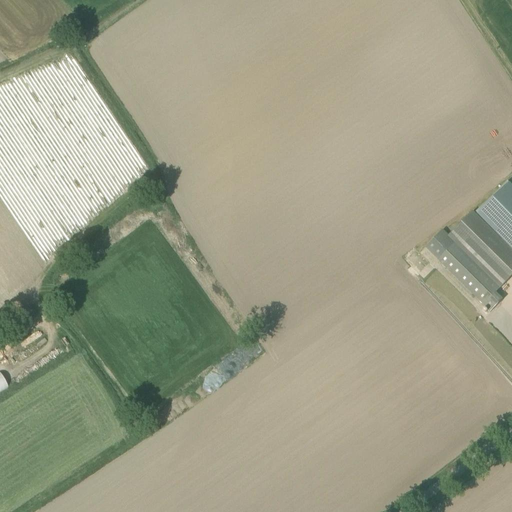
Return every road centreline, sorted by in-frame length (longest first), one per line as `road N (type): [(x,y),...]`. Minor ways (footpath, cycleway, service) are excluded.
road 1 (track): [(148,0),(70,49),(0,78)]
road 2 (unclassified): [(406,511),(511,432)]
